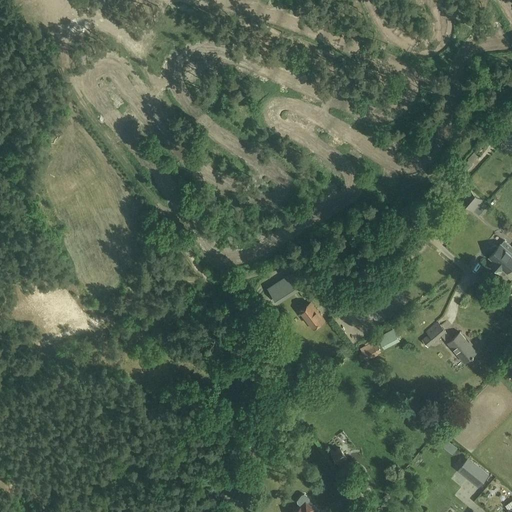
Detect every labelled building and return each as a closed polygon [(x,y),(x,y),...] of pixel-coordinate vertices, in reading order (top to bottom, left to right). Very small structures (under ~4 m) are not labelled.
[(499,115),(504,122),(511,117),(507,110),(499,115)] [(456,179),(452,175),(444,185),(448,189),(456,179)] [(472,211),(483,199),(468,187),(467,188),(463,185),(457,193),(461,196),(458,199),(472,211)] [(440,202),(433,196),(427,203),(434,209),(440,202)] [(493,253),(489,257),(493,260),(490,264),(500,273),(503,269),(507,272),(510,269),(511,270),(511,246),(505,241),(502,244),(501,244),(498,247),(496,246),(494,246),(491,249),(491,252),(493,253)] [(300,289),(290,273),(267,287),(277,303),(300,289)] [(311,302),(300,310),(314,328),(325,319),(311,302)] [(428,347),(434,342),(447,331),(439,323),(427,333),(428,334),(422,339),(428,347)] [(381,334),(385,339),(381,342),(385,348),(399,338),(391,327),(381,334)] [(460,332),(448,343),(465,362),(477,352),(460,332)] [(372,342),(360,348),(362,353),(359,355),(362,360),(365,358),(366,360),(378,354),(381,352),(377,344),(374,346),(372,342)] [(302,357),(290,367),(299,378),(312,369),(302,357)] [(244,382),(248,385),(243,393),(248,397),(256,386),(242,376),(233,389),(237,392),(244,382)] [(340,447),(331,453),(340,464),(348,458),(340,447)] [(468,458),(458,471),(478,487),(488,475),(468,458)] [(196,504),(201,509),(211,498),(206,493),(196,504)] [(300,509),(297,511),(311,511),(314,510),(312,509),(307,504),(310,500),(309,498),(304,494),(302,495),(297,500),(298,503),(302,506),(300,509)] [(493,507),(495,511),(505,511),(500,503),(493,507)]
